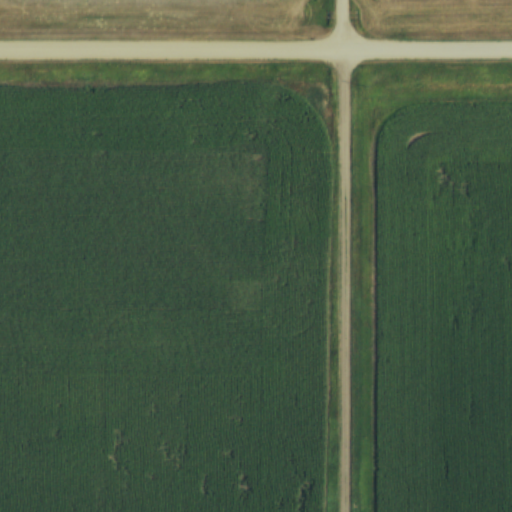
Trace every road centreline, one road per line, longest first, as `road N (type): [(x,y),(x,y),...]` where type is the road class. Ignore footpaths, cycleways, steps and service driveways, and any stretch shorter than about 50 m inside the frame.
road 1 (tertiary): [(0,48),(511,48)]
road 2 (residential): [(342,511),(343,48)]
